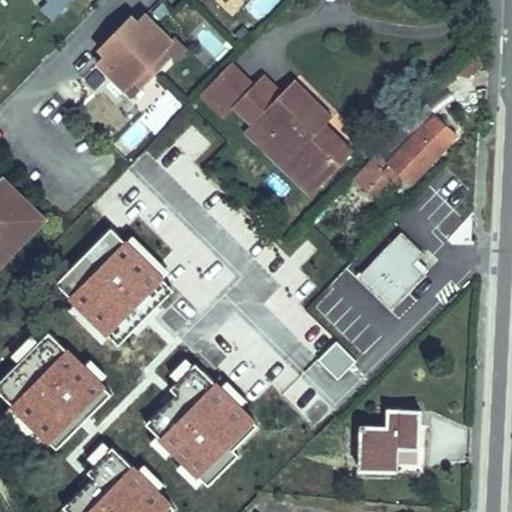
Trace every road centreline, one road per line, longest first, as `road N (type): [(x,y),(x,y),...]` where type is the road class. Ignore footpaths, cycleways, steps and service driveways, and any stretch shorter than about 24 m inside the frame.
road 1 (residential): [(511,191),(493,511)]
road 2 (unknown): [(511,44),(438,18),(348,2)]
